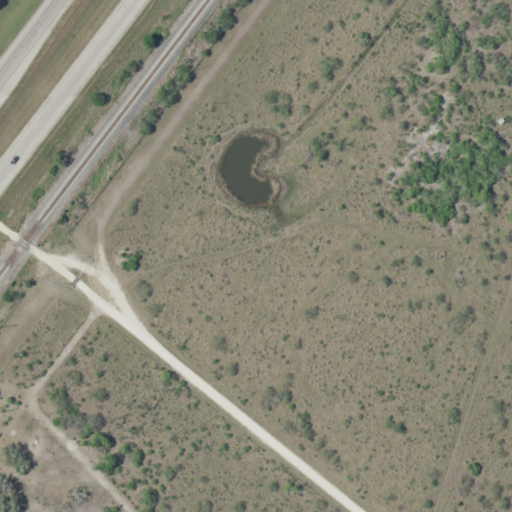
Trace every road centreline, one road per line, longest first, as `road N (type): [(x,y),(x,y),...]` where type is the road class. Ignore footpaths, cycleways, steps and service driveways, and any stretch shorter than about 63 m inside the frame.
road 1 (residential): [(0,392),(19,384),(24,392),(100,303),(352,511)]
road 2 (track): [(19,384),(24,345),(285,0)]
road 3 (trunk): [(0,179),(137,0)]
road 4 (residential): [(24,392),(124,511)]
